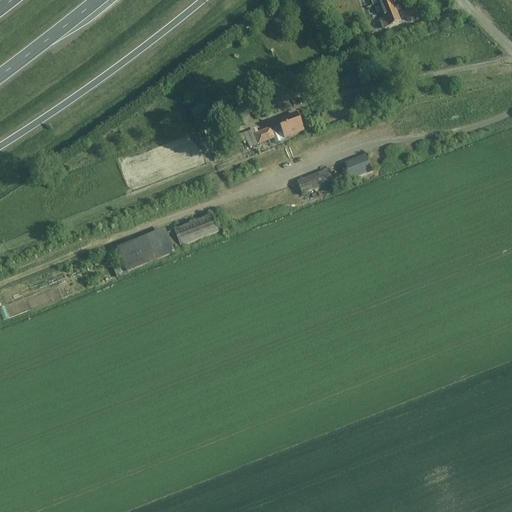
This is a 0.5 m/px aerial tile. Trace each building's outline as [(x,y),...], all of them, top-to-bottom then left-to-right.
[(375,0),(384,22),(381,23),(384,31),(401,24),(391,0),(375,0)] [(269,15),(263,20),(266,24),(272,19),(269,15)] [(281,96),(270,100),(272,106),(283,102),(281,96)] [(280,127),(275,129),(277,135),(282,133),(284,138),(303,131),(297,115),(278,123),(280,127)] [(273,139),(270,130),(256,136),(259,144),(273,139)] [(254,131),(245,135),(250,148),(259,144),(256,136),(254,131)] [(372,174),(366,158),(344,166),(351,183),(372,174)] [(333,185),(328,172),(297,184),(302,197),(333,185)] [(218,234),(212,218),(120,256),(127,275),(174,256),(172,251),(180,248),(180,250),(218,234)]
